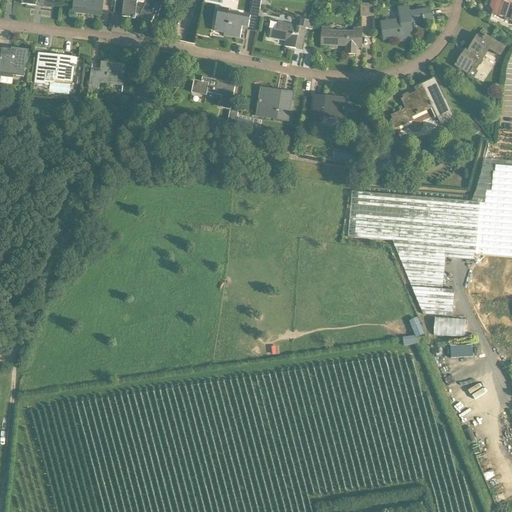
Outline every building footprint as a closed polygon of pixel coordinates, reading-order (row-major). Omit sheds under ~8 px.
[(23,0),(22,5),(36,6),(37,3),(43,4),(43,7),(54,9),(55,0),(23,0)] [(83,10),(103,12),(103,0),(75,0),(73,13),(82,14),(83,10)] [(136,20),(136,16),(140,18),(151,23),(155,15),(158,17),(162,6),(157,4),(156,4),(149,1),(145,7),(144,7),(143,7),(141,6),(137,5),(138,2),(125,0),(124,0),(115,0),(116,2),(125,3),(122,17),(134,19),(134,20),(136,20)] [(253,0),(252,8),(261,10),(262,0),(253,0)] [(511,0),(492,0),(497,2),(493,15),(505,19),(504,20),(507,21),(508,20),(511,21),(511,0)] [(374,18),(374,5),(361,4),(361,17),(374,18)] [(400,19),(382,22),(384,41),(400,38),(400,42),(413,40),(411,24),(432,20),(431,10),(430,8),(410,11),(409,6),(398,7),(400,19)] [(229,13),(230,10),(226,10),(224,11),(222,17),(224,19),(227,20),(224,35),(241,39),(243,27),(249,28),(251,17),(229,13)] [(306,29),(279,23),(275,40),(286,42),(285,47),(302,51),(306,29)] [(332,28),(323,28),(322,45),(347,46),(346,54),(357,55),(357,47),(362,47),(363,29),(354,29),(354,32),(332,31),(332,28)] [(455,67),(470,76),(474,68),(477,70),(489,50),(500,57),(506,48),(485,35),(481,33),(480,35),(478,34),(468,51),(466,50),(455,67)] [(0,60),(0,74),(24,77),(26,57),(28,57),(29,51),(11,48),(11,51),(1,49),(0,60)] [(38,56),(36,70),(35,83),(44,84),(46,71),(55,72),(54,79),(71,82),(73,68),(77,68),(77,67),(75,67),(76,60),(38,56)] [(99,85),(122,88),(125,66),(101,63),(100,70),(101,71),(101,74),(95,73),(95,75),(91,74),(89,89),(98,90),(99,85)] [(221,108),(231,109),(235,85),(203,79),(202,83),(195,82),(193,94),(207,96),(207,93),(223,96),(221,108)] [(435,81),(435,80),(421,87),(422,87),(424,91),(419,94),(418,93),(411,96),(410,94),(407,93),(403,95),(403,98),(404,100),(402,100),(407,110),(392,116),(393,119),(391,120),(390,122),(392,126),(395,127),(397,126),(398,128),(413,121),(411,117),(426,110),(425,108),(431,105),(432,107),(434,106),(442,123),(453,118),(445,101),(444,101),(435,81)] [(274,120),(288,122),(293,95),(276,92),(275,96),(261,94),(258,112),(275,115),(274,120)] [(315,98),(313,123),(323,124),(323,119),(343,120),(344,112),(345,112),(345,109),(344,109),(344,102),(329,101),(329,103),(323,102),(324,98),(315,98)] [(235,127),(238,114),(230,112),(227,126),(235,127)] [(467,128),(474,137),(481,131),(473,123),(467,128)] [(349,163),(352,154),(336,149),(333,158),(349,163)] [(479,204),(475,255),(511,257),(511,168),(483,166),(473,200),(471,203),(479,204)] [(445,259),(474,261),(475,255),(479,204),(471,203),(472,198),(353,187),(349,238),(393,241),(422,314),(452,317),(454,291),(442,290),(445,259)] [(452,344),(452,355),(474,355),(473,344),(452,344)]
